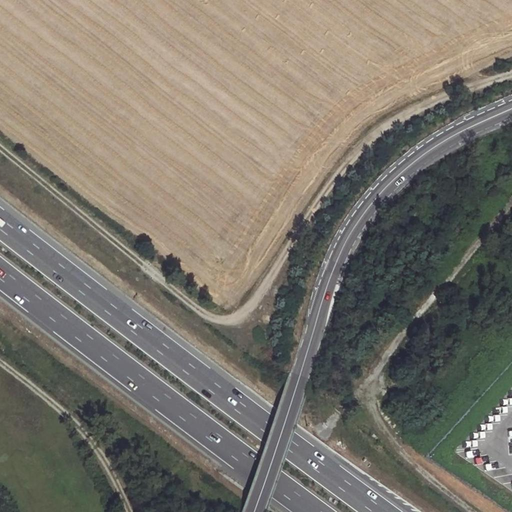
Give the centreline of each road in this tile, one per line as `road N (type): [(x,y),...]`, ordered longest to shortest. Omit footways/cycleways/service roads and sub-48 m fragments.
road 1 (track): [(0,145),(200,312),(224,322),(247,310),(347,160),(376,133),(409,110),(511,74)]
road 2 (motorway): [(380,511),(0,223)]
road 3 (track): [(511,201),(382,361),(373,394),(385,427),(473,511)]
road 4 (motorway): [(0,272),(314,511)]
road 5 (secondary): [(297,381),(343,252),(365,215),(437,149),(511,113)]
road 6 (track): [(0,362),(72,420),(114,476),(129,511)]
road 7 (secondary): [(297,381),(254,511)]
